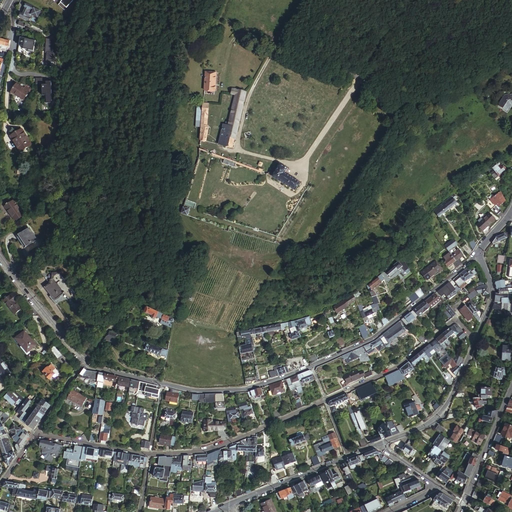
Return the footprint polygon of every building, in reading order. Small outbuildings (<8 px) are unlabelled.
[(53,0),(64,10),(73,0),(53,0)] [(38,16),(40,11),(26,5),(25,5),(25,7),(25,8),(23,13),(21,13),(20,17),(24,19),(25,15),(30,17),(32,14),(38,16)] [(34,41),(19,39),(19,46),(23,46),(23,50),(27,51),(27,52),(33,53),(34,41)] [(57,44),(58,39),(48,39),(47,44),(40,43),(40,54),(38,53),(37,67),(48,67),(49,59),(52,59),(53,44),(57,44)] [(217,72),(206,71),(204,89),(209,90),(215,91),(217,72)] [(47,84),(42,84),(42,96),(46,96),(46,104),(52,104),(52,80),(47,80),(47,84)] [(24,89),(16,84),(11,93),(23,101),(30,90),(25,87),(24,89)] [(233,146),(245,91),(232,88),(231,92),(236,94),(229,121),(229,124),(226,137),(224,145),(233,146)] [(511,94),(506,95),(501,103),(505,105),(504,106),(504,109),(508,112),(510,108),(511,109),(511,108),(511,94)] [(226,137),(229,124),(225,123),(223,123),(220,136),(226,137)] [(201,125),(200,140),(205,141),(209,127),(206,126),(201,125)] [(31,143),(22,127),(11,133),(20,149),(31,143)] [(237,163),(225,159),(224,163),(236,167),(237,163)] [(506,170),(500,162),(496,165),(497,167),(494,170),(495,172),(491,175),(495,180),(506,170)] [(298,186),(300,182),(285,173),(288,168),(280,164),(274,174),(273,177),(296,189),(298,186)] [(503,200),(504,199),(500,192),(498,193),(490,199),(484,204),(485,204),(485,205),(490,210),(495,206),(494,205),(496,204),(498,207),(504,202),(503,200)] [(443,202),(445,205),(445,204),(453,198),(451,196),(443,201),(443,202)] [(26,214),(16,198),(7,204),(17,220),(26,214)] [(457,202),(453,198),(445,204),(449,209),(457,202)] [(484,204),(480,199),(473,206),(478,212),(485,205),(485,204),(484,204)] [(436,208),(438,210),(445,205),(443,202),(436,208)] [(438,210),(437,211),(441,215),(449,209),(445,204),(445,205),(438,210)] [(189,208),(183,206),(181,213),(187,215),(189,208)] [(483,219),(482,220),(487,226),(495,219),(490,213),(483,219)] [(482,220),(480,222),(477,225),(483,230),(487,226),(482,220)] [(31,227),(21,233),(28,244),(38,237),(31,227)] [(495,237),(498,241),(508,236),(507,231),(495,237)] [(28,244),(21,233),(19,235),(29,250),(41,242),(38,237),(28,244)] [(422,239),(419,235),(412,240),(416,244),(422,239)] [(456,261),(459,265),(462,263),(459,258),(463,255),(461,252),(462,251),(460,249),(455,253),(452,249),(456,246),(452,241),(445,247),(450,254),(456,261)] [(472,251),(465,244),(463,247),(468,254),(472,251)] [(448,268),(456,261),(450,254),(444,258),(447,262),(444,263),(448,268)] [(504,256),(497,255),(496,262),(502,263),(504,256)] [(397,260),(395,262),(393,264),(385,271),(386,273),(390,277),(402,266),(397,260)] [(12,267),(15,270),(21,266),(19,262),(12,267)] [(437,263),(433,266),(439,273),(440,275),(444,271),(437,263)] [(461,276),(465,281),(469,278),(477,271),(473,265),(470,267),(469,266),(463,270),(459,274),(460,275),(461,276)] [(439,273),(433,266),(422,276),(428,283),(439,273)] [(71,300),(76,296),(57,271),(52,276),(51,278),(49,279),(49,284),(44,288),(50,295),(49,296),(55,304),(56,303),(54,300),(63,293),(64,293),(70,301),(71,300)] [(377,277),(366,286),(367,289),(369,292),(372,290),(381,283),(382,284),(385,282),(381,274),(377,277)] [(461,276),(454,281),(459,286),(460,288),(465,284),(464,282),(465,281),(461,276)] [(501,280),(494,282),(496,289),(504,288),(507,288),(511,288),(511,285),(508,285),(507,286),(504,286),(504,279),(501,280)] [(450,281),(436,291),(443,299),(456,289),(450,281)] [(480,294),(483,293),(481,286),(479,287),(478,288),(475,289),(477,292),(469,297),(471,300),(480,294)] [(415,292),(419,298),(423,294),(420,288),(415,292)] [(469,294),(467,295),(469,297),(477,292),(475,289),(469,294)] [(15,291),(4,300),(14,313),(20,308),(15,301),(20,297),(15,291)] [(434,293),(425,300),(430,306),(431,307),(437,303),(439,305),(443,301),(440,297),(439,297),(438,296),(437,297),(434,293)] [(499,293),(496,293),(495,301),(503,302),(506,303),(507,303),(508,298),(503,298),(503,295),(504,295),(505,296),(505,297),(508,297),(507,293),(499,293)] [(344,300),(346,304),(355,299),(353,294),(350,296),(344,300)] [(465,304),(474,315),(478,311),(472,304),(470,305),(468,302),(469,301),(467,298),(465,299),(464,300),(466,303),(465,304)] [(344,300),(334,306),(336,311),(347,304),(346,304),(344,300)] [(412,310),(417,315),(430,306),(425,300),(412,310)] [(503,302),(495,301),(492,308),(489,315),(488,317),(497,318),(498,309),(508,310),(507,316),(511,316),(511,303),(507,303),(506,303),(503,302)] [(359,310),(360,311),(362,315),(363,318),(367,316),(372,314),(378,312),(375,305),(374,304),(370,305),(363,308),(362,308),(362,309),(359,310)] [(450,307),(447,304),(444,307),(452,316),(456,313),(454,312),(451,308),(450,307)] [(472,316),(474,315),(465,304),(459,309),(468,320),(472,317),(472,316)] [(157,310),(146,305),(144,310),(152,313),(151,314),(155,316),(156,314),(161,316),(161,318),(160,321),(161,321),(172,325),(174,317),(163,313),(157,310)] [(401,319),(405,324),(408,322),(409,323),(414,318),(414,317),(417,315),(412,310),(401,319)] [(160,321),(161,318),(155,316),(154,319),(147,316),(145,320),(152,322),(159,327),(161,321),(160,321)] [(297,320),(294,321),(296,326),(298,332),(300,331),(301,332),(307,330),(306,327),(307,327),(307,326),(311,324),(309,316),(303,318),(297,320)] [(391,327),(397,336),(405,329),(399,321),(391,327)] [(426,326),(432,331),(436,328),(430,322),(426,326)] [(366,332),(368,331),(365,324),(359,327),(363,337),(367,336),(366,332)] [(282,330),(283,334),(285,333),(286,337),(289,336),(291,335),(289,328),(290,328),(289,325),(286,326),(282,330)] [(291,340),(300,337),(298,332),(296,326),(290,328),(289,328),(291,335),(289,336),(291,340)] [(389,342),(397,336),(391,327),(383,333),(389,342)] [(442,333),(447,338),(454,332),(453,331),(450,327),(442,333)] [(25,331),(16,338),(28,352),(37,345),(25,331)] [(116,334),(108,331),(105,337),(114,340),(116,334)] [(416,335),(421,342),(425,339),(420,332),(416,335)] [(440,344),(447,338),(442,333),(435,339),(440,344)] [(336,339),(339,346),(345,344),(342,336),(336,339)] [(381,342),(382,341),(379,337),(373,341),(363,346),(364,349),(367,353),(372,350),(371,348),(376,345),(378,350),(383,348),(381,342)] [(443,348),(450,342),(447,338),(440,344),(443,348)] [(443,348),(440,344),(435,339),(433,341),(429,344),(423,350),(426,354),(429,358),(431,357),(429,355),(435,350),(442,358),(448,353),(443,348)] [(164,348),(146,342),(144,349),(148,350),(146,354),(159,358),(159,357),(166,359),(168,349),(164,348)] [(61,353),(53,344),(49,348),(57,357),(61,353)] [(509,358),(511,345),(508,345),(507,347),(503,346),(501,359),(508,360),(509,358)] [(361,346),(340,356),(341,358),(344,357),(344,358),(357,353),(360,359),(367,356),(363,350),(361,346)] [(426,354),(423,350),(410,360),(413,365),(421,358),(426,354)] [(452,358),(448,353),(442,358),(439,360),(444,365),(446,363),(452,358)] [(315,354),(307,357),(309,363),(318,360),(315,354)] [(386,366),(395,360),(391,354),(382,361),(386,366)] [(427,360),(429,358),(426,354),(421,358),(424,362),(427,360)] [(453,360),(452,358),(446,363),(444,365),(447,368),(448,367),(447,365),(449,363),(450,364),(454,368),(451,371),(456,376),(460,367),(458,366),(454,360),(453,360)] [(413,369),(408,362),(399,369),(404,376),(413,369)] [(276,370),(278,375),(288,372),(286,366),(279,368),(277,365),(273,367),(275,371),(276,370)] [(52,370),(48,366),(42,371),(46,374),(45,375),(49,379),(55,373),(52,370)] [(504,370),(500,368),(496,367),(492,377),(501,379),(502,374),(504,370)] [(84,368),(79,375),(92,382),(94,379),(98,380),(99,372),(90,371),(84,368)] [(309,370),(296,375),(300,384),(301,388),(304,387),(303,383),(312,380),(310,375),(312,374),(312,372),(309,370)] [(358,370),(348,375),(351,382),(361,378),(358,370)] [(400,380),(396,371),(385,376),(389,385),(400,380)] [(105,373),(100,372),(99,372),(98,380),(98,381),(104,383),(105,379),(116,382),(117,376),(105,373)] [(287,379),(285,380),(289,390),(293,388),(293,387),(300,384),(296,375),(287,379)] [(285,390),(282,381),(275,383),(269,385),(272,395),(285,390)] [(371,382),(356,389),(361,398),(376,391),(371,382)] [(17,392),(11,387),(9,388),(19,398),(21,401),(22,402),(24,399),(17,392)] [(491,395),(491,388),(481,387),(481,395),(478,395),(478,398),(481,398),(487,398),(492,398),(492,395),(491,395)] [(260,388),(250,391),(252,396),(253,398),(262,394),(260,388)] [(75,390),(72,389),(71,390),(67,397),(73,400),(82,405),(86,397),(75,390)] [(178,393),(170,391),(167,390),(165,399),(169,399),(177,401),(179,393),(178,393)] [(3,397),(7,400),(8,402),(12,405),(15,402),(18,399),(9,391),(3,397)] [(349,399),(347,393),(330,401),(329,404),(330,407),(331,407),(334,405),(335,407),(336,406),(344,402),(344,401),(349,399)] [(214,394),(216,410),(226,410),(225,406),(223,394),(214,394)] [(487,398),(481,398),(478,398),(473,397),(475,408),(483,406),(484,409),(485,409),(487,398)] [(294,400),(297,409),(300,407),(302,406),(299,398),(294,400)] [(416,409),(422,406),(417,399),(414,400),(415,403),(414,404),(412,401),(410,403),(411,406),(409,407),(413,415),(418,412),(416,409)] [(50,405),(49,404),(42,400),(39,404),(47,409),(50,405)] [(354,412),(350,402),(346,404),(353,422),(357,420),(354,412)] [(22,415),(28,406),(24,403),(17,412),(21,415),(22,415)] [(33,429),(47,409),(39,404),(38,405),(33,412),(32,414),(30,416),(28,419),(25,423),(33,429)] [(408,418),(413,415),(409,407),(407,404),(402,406),(408,418)] [(241,414),(243,421),(247,419),(246,416),(253,414),(251,409),(252,408),(251,405),(240,410),(242,414),(241,414)] [(135,406),(131,406),(130,411),(133,412),(132,417),(133,417),(131,427),(143,429),(145,420),(145,418),(146,413),(144,413),(145,408),(135,406)] [(92,407),(91,415),(92,415),(101,416),(101,412),(102,409),(93,407),(92,407)] [(226,410),(229,424),(232,423),(232,420),(238,418),(236,410),(234,411),(234,408),(226,410)] [(271,411),(274,419),(279,416),(281,416),(278,408),(271,411)] [(359,410),(354,412),(357,420),(361,430),(366,428),(360,412),(359,410)] [(1,420),(3,423),(9,417),(10,416),(4,411),(0,415),(3,417),(1,420)] [(493,419),(496,411),(488,413),(487,417),(482,416),(481,420),(489,423),(488,423),(490,424),(491,418),(493,419)] [(201,418),(204,426),(205,429),(213,426),(212,425),(222,421),(220,414),(209,418),(207,418),(206,416),(201,418)] [(23,416),(22,415),(21,415),(19,418),(25,423),(28,419),(23,416)] [(185,416),(182,415),(181,422),(192,424),(193,417),(189,416),(189,415),(187,415),(186,416),(185,416)] [(353,422),(359,439),(364,437),(361,430),(357,420),(353,422)] [(371,443),(399,432),(397,429),(395,430),(391,420),(387,422),(387,423),(387,425),(381,427),(381,429),(378,430),(380,434),(369,438),(371,443)] [(102,422),(99,440),(107,441),(108,434),(109,434),(110,423),(102,422)] [(15,446),(18,452),(29,435),(22,429),(23,428),(20,426),(18,428),(13,424),(10,430),(16,434),(13,436),(15,439),(14,440),(16,445),(15,446)] [(438,424),(435,428),(442,433),(445,429),(438,424)] [(511,425),(505,424),(501,435),(509,439),(510,437),(511,438),(511,443),(511,447),(511,425)] [(454,431),(450,439),(451,440),(455,443),(463,429),(456,425),(453,431),(454,431)] [(485,439),(486,436),(480,434),(470,429),(467,435),(472,437),(477,440),(476,443),(480,445),(483,439),(484,440),(484,438),(485,439)] [(334,433),(328,435),(328,436),(330,440),(330,441),(333,449),(339,446),(334,433)] [(7,434),(0,436),(0,446),(1,449),(4,457),(9,455),(8,451),(12,449),(9,440),(7,434)] [(308,440),(306,434),(302,436),(297,438),(289,441),(291,446),(308,440)] [(492,443),(500,445),(502,440),(501,436),(496,434),(492,443)] [(161,435),(159,444),(170,446),(172,437),(161,435)] [(324,452),(333,449),(330,441),(330,440),(328,436),(328,435),(322,438),(323,442),(315,445),(319,456),(325,454),(324,452)] [(434,440),(432,444),(440,449),(443,446),(445,443),(446,440),(439,435),(437,438),(435,441),(434,440)] [(256,442),(257,436),(252,436),(252,438),(247,438),(247,441),(247,445),(249,446),(251,446),(256,446),(256,442)] [(357,439),(361,447),(367,445),(364,437),(359,439),(357,439)] [(410,437),(405,443),(411,448),(416,441),(410,437)] [(59,457),(61,445),(51,443),(49,443),(49,441),(43,440),(40,440),(39,446),(42,447),(41,452),(45,459),(50,462),(51,456),(59,457)] [(243,441),(244,440),(240,441),(239,445),(235,445),(235,452),(244,453),(248,453),(249,446),(247,445),(247,441),(243,441)] [(417,453),(399,440),(393,443),(414,457),(417,453)] [(505,455),(507,456),(508,453),(510,454),(511,449),(496,445),(496,447),(495,450),(503,452),(503,454),(505,455)] [(96,456),(97,450),(82,447),(81,452),(80,455),(79,459),(95,462),(96,456)] [(8,465),(15,456),(14,451),(13,452),(12,449),(8,451),(9,455),(4,457),(6,465),(8,465)] [(79,461),(79,459),(80,455),(76,454),(76,451),(73,450),(66,449),(65,452),(63,452),(62,458),(79,461)] [(219,451),(219,449),(208,454),(206,462),(219,457),(219,451)] [(256,450),(255,458),(264,459),(264,450),(256,450)] [(218,460),(231,461),(231,455),(226,455),(226,452),(219,451),(219,457),(218,460)] [(373,451),(365,454),(368,459),(378,454),(380,459),(383,461),(388,459),(384,456),(377,451),(373,451)] [(449,456),(443,451),(441,455),(437,452),(431,460),(436,463),(437,462),(442,466),(449,456)] [(296,461),(292,452),(280,457),(284,467),(285,469),(294,465),(293,462),(296,461)] [(463,457),(465,454),(462,452),(456,460),(460,463),(462,459),(463,457)] [(474,466),(477,459),(471,456),(467,452),(465,454),(463,457),(465,458),(465,460),(469,462),(464,474),(467,477),(469,478),(474,466)] [(122,465),(127,466),(128,464),(129,455),(115,453),(114,458),(113,462),(118,463),(118,464),(122,465)] [(206,462),(208,454),(195,455),(194,461),(197,461),(197,462),(203,462),(203,465),(206,465),(206,462)] [(363,460),(367,459),(364,454),(346,461),(350,470),(355,468),(354,465),(363,461),(363,460)] [(143,462),(146,463),(147,459),(145,458),(129,455),(128,464),(131,465),(133,465),(134,468),(137,466),(139,466),(139,462),(143,463),(143,462)] [(511,457),(507,456),(505,455),(502,465),(511,468),(511,457)] [(182,465),(183,456),(177,456),(177,460),(172,460),(171,464),(177,465),(179,465),(182,465)] [(188,460),(188,456),(183,456),(182,465),(181,470),(190,471),(191,461),(188,460)] [(284,467),(280,457),(280,456),(271,460),(276,471),(284,467)] [(165,457),(157,457),(156,465),(163,466),(165,458),(165,457)] [(171,464),(172,460),(170,460),(169,467),(169,471),(168,472),(175,473),(175,470),(181,471),(181,470),(182,465),(179,465),(179,466),(177,466),(177,465),(171,464)] [(346,476),(350,474),(344,464),(341,466),(346,476)] [(498,470),(488,466),(486,470),(490,472),(487,479),(496,482),(499,473),(497,472),(498,470)] [(162,479),(162,478),(162,477),(163,471),(163,470),(154,468),(152,477),(162,479)] [(440,468),(435,476),(445,483),(449,477),(447,476),(448,474),(440,468)] [(330,470),(325,473),(329,481),(332,487),(333,489),(337,487),(336,485),(341,482),(339,479),(340,479),(337,474),(333,476),(330,470)] [(464,474),(458,470),(456,473),(458,475),(456,480),(466,484),(468,479),(466,479),(467,477),(464,474)] [(329,481),(325,473),(320,476),(324,483),(329,481)] [(394,481),(398,489),(400,489),(418,480),(419,480),(415,477),(411,479),(409,476),(404,478),(403,474),(398,476),(398,477),(399,479),(396,480),(394,481)] [(321,481),(318,476),(307,482),(310,487),(315,485),(318,483),(321,481)] [(208,478),(205,477),(205,480),(204,485),(205,486),(205,492),(214,492),(215,483),(207,483),(208,478)] [(190,486),(189,492),(201,492),(201,486),(204,487),(204,485),(205,480),(191,485),(190,486)] [(418,480),(400,489),(402,493),(403,494),(406,493),(406,491),(421,484),(418,480)] [(18,483),(4,481),(1,486),(16,489),(18,483)] [(329,481),(324,483),(327,490),(332,487),(329,481)] [(303,482),(298,485),(303,493),(305,491),(307,491),(308,490),(303,482)] [(37,489),(38,487),(33,486),(32,492),(23,491),(24,484),(18,483),(16,489),(14,495),(36,499),(37,489)] [(298,485),(292,488),(295,493),(295,494),(297,493),(300,498),(304,495),(303,493),(298,485)] [(280,492),(275,494),(278,500),(283,498),(287,497),(287,499),(288,499),(293,497),(292,495),(293,494),(295,493),(292,488),(292,487),(284,490),(285,492),(281,494),(280,492)] [(60,500),(62,490),(47,488),(47,491),(45,498),(60,500)] [(235,498),(242,495),(242,488),(234,491),(235,498)] [(45,501),(45,498),(47,491),(44,491),(37,489),(36,499),(45,501)] [(166,490),(166,492),(165,501),(164,510),(170,510),(170,504),(172,504),(172,495),(168,494),(168,490),(166,490)] [(472,490),(470,496),(476,499),(479,495),(472,490)] [(107,499),(122,501),(123,494),(108,492),(107,499)] [(397,500),(401,498),(400,494),(399,493),(386,499),(388,504),(389,506),(393,504),(392,502),(397,500)] [(511,497),(505,493),(500,500),(507,504),(511,497)] [(74,504),(75,495),(69,494),(69,495),(67,494),(67,495),(63,495),(62,496),(61,501),(74,504)] [(92,496),(78,494),(77,503),(91,505),(92,496)] [(438,494),(436,495),(433,500),(445,509),(448,504),(449,504),(450,504),(452,501),(442,494),(438,494)] [(174,495),(172,495),(172,504),(172,507),(176,508),(176,504),(182,504),(183,500),(183,496),(176,496),(174,495)] [(489,499),(490,497),(487,495),(483,502),(486,504),(491,507),(494,502),(491,500),(489,499)] [(164,510),(165,501),(151,499),(150,508),(164,510)] [(369,511),(381,507),(377,499),(364,505),(367,511),(369,511)] [(275,511),(271,502),(261,507),(263,511),(275,511)]
